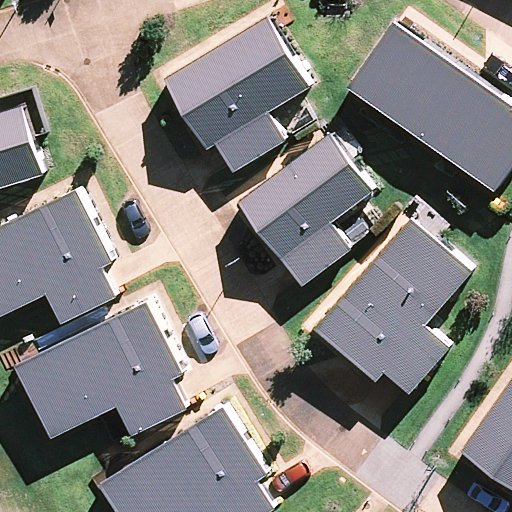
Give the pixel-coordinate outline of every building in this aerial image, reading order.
[(314,85),(271,15),(166,79),(211,151),(222,144),(240,171),(292,139),(273,110),(314,85)] [(511,166),(511,103),(392,19),(348,80),(499,186),(511,166)] [(32,109),(0,117),(0,185),(50,171),(32,109)] [(243,201),(306,283),(353,247),(333,220),(375,188),(333,133),(243,201)] [(85,191),(0,229),(0,316),(54,292),(65,317),(119,292),(107,267),(118,261),(85,191)] [(474,263),(415,211),(315,325),(380,381),(389,370),(413,391),(454,345),(428,323),(478,266),(474,263)] [(141,299),(9,360),(42,432),(110,400),(121,425),(186,395),(141,299)] [(511,388),(466,452),(511,485),(511,388)] [(231,407),(107,483),(124,511),(210,511),(212,511),(262,511),(277,503),(263,481),(273,475),(231,407)]
